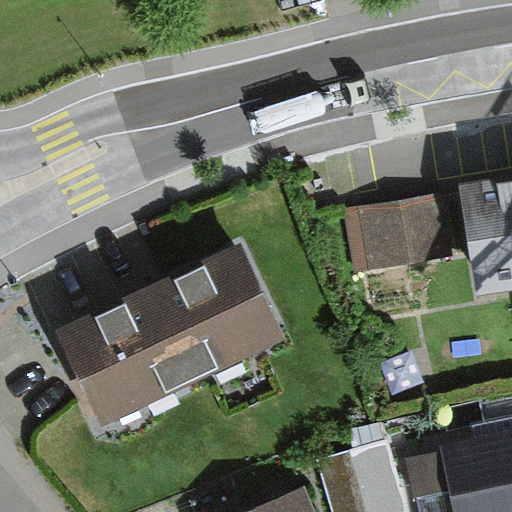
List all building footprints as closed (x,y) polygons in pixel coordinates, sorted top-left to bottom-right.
[(511,166),(447,178),(466,293),(511,285),(511,166)] [(348,210),(356,267),(439,256),(431,199),(348,210)] [(38,325),(78,419),(264,340),(225,246),(38,325)] [(318,441),(331,507),(401,490),(384,420),(318,441)] [(511,511),(511,426),(436,443),(450,511),(511,511)] [(290,511),(281,488),(222,511),(290,511)]
